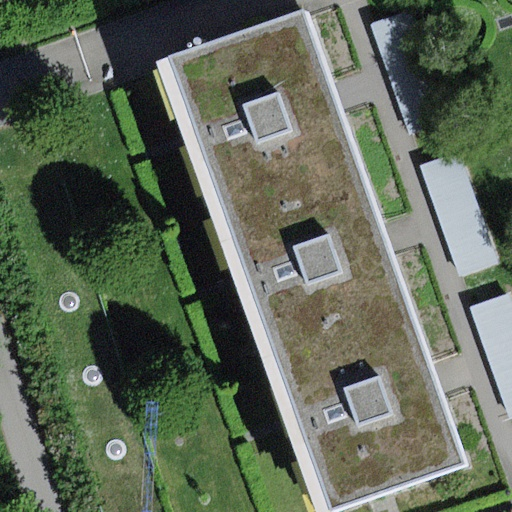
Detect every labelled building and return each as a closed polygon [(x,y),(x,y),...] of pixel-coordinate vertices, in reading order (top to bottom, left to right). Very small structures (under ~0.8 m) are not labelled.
[(410,136),(449,123),(410,13),(371,27),(410,136)] [(308,15),(169,64),(222,213),(361,164),(334,89),(308,15)] [(459,277),(498,264),(460,153),(420,167),(459,277)] [(361,164),(222,213),(275,362),(414,313),(387,237),(361,164)] [(166,511),(65,175),(5,193),(101,511),(166,511)] [(511,297),(511,296),(469,311),(507,418),(511,416),(511,297)] [(414,313),(275,362),(329,511),(467,462),(440,388),(414,313)]
